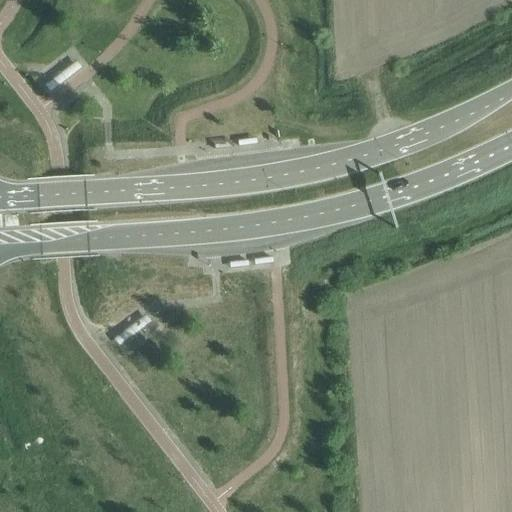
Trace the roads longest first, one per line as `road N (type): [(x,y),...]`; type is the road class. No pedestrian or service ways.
road 1 (tertiary): [(511,88),(399,144),(288,177),(0,196)]
road 2 (tertiary): [(0,255),(304,219),(404,192),(511,145)]
